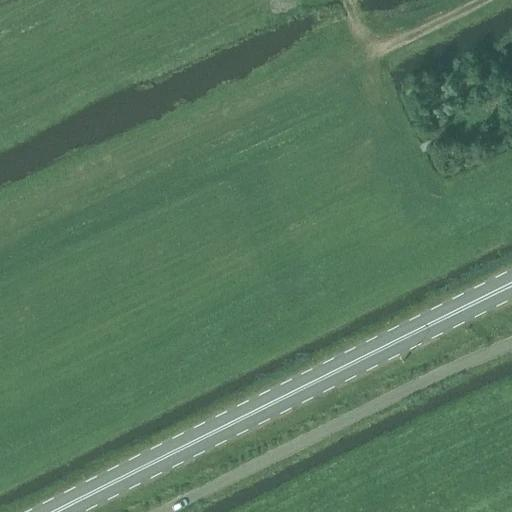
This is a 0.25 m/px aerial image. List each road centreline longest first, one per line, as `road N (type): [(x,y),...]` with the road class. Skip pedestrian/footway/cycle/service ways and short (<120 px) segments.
road 1 (secondary): [(59,511),(511,284)]
road 2 (unclassified): [(162,511),(511,343)]
